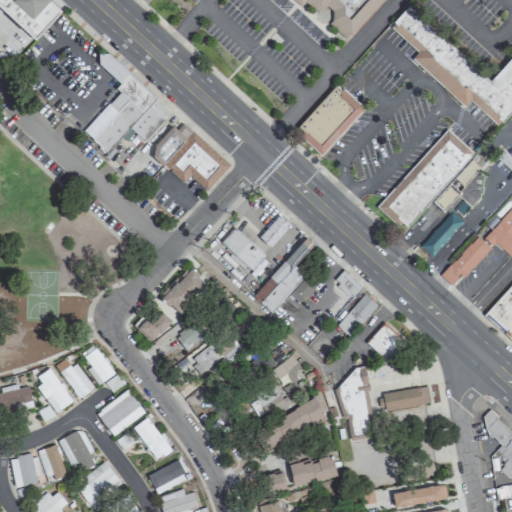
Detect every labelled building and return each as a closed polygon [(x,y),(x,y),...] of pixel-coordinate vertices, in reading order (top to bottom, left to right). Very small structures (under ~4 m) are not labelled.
[(0,0),(0,8),(33,40),(60,11),(48,0),(0,0)] [(382,0),(294,0),(301,6),(307,0),(311,0),(333,19),(329,23),(347,40),(382,0)] [(511,57),(490,81),(408,5),(389,25),(418,52),(412,58),(465,106),(470,100),(499,126),(511,111),(511,57)] [(107,53),(97,53),(97,62),(109,73),(123,86),(80,132),(104,155),(129,128),(144,141),(169,111),(119,63),(107,53)] [(293,130),(321,155),(364,108),(336,82),(293,130)] [(227,164),(184,124),(177,127),(174,124),(153,145),(154,156),(183,183),(189,175),(205,188),(227,164)] [(377,207),(404,230),(431,200),(446,212),(459,197),(468,205),(491,179),(468,159),(474,153),(446,128),(377,207)] [(476,235),(440,275),(453,288),(495,242),(510,255),(511,252),(511,211),(509,209),(482,240),(476,235)] [(258,236),(269,247),(289,225),(278,215),(258,236)] [(248,272),(264,255),(234,227),(219,244),(248,272)] [(306,236),(253,299),(270,314),(306,273),(298,265),(315,244),(306,236)] [(205,283),(187,266),(160,295),(178,312),(205,283)] [(362,286),(344,270),(335,280),(339,288),(350,298),(362,286)] [(511,282),(483,315),(511,341),(511,282)] [(348,337),(376,305),(363,294),(335,325),(348,337)] [(137,330),(150,342),(170,320),(157,308),(137,330)] [(388,363),(405,344),(380,322),(363,341),(388,363)] [(201,337),(191,323),(174,336),(184,350),(201,337)] [(244,349),(238,342),(217,358),(206,345),(188,360),(200,374),(209,366),(215,373),(244,349)] [(112,374),(93,344),(80,352),(89,366),(86,369),(96,385),(112,374)] [(65,362),(56,368),(76,399),(92,388),(75,363),(68,367),(65,362)] [(34,375),(51,412),(68,404),(52,367),(34,375)] [(123,384),(116,373),(104,380),(111,392),(123,384)] [(336,377),(345,438),(373,433),(364,373),(336,377)] [(257,419),(288,401),(284,395),(281,397),(273,382),(252,394),(256,400),(248,404),(257,419)] [(377,394),(379,410),(429,403),(426,386),(377,394)] [(0,391),(0,413),(32,407),(28,387),(0,391)] [(143,412),(126,389),(94,413),(112,436),(143,412)] [(267,448),(325,418),(315,399),(257,428),(267,448)] [(53,415),(47,405),(36,410),(42,421),(53,415)] [(511,431),(488,410),(478,421),(502,444),(494,452),(505,462),(499,470),(511,479),(511,482),(494,487),(496,500),(511,496),(511,431)] [(131,427),(154,459),(170,448),(147,415),(131,427)] [(81,428),(56,440),(73,474),(93,464),(88,453),(92,451),(81,428)] [(43,476),(51,474),(52,479),(63,476),(55,444),(36,449),(43,476)] [(335,475),(330,453),(287,464),(292,486),(335,475)] [(39,475),(36,454),(9,457),(12,487),(36,484),(35,476),(39,475)] [(86,504),(119,485),(106,463),(73,481),(86,504)] [(146,474),(155,494),(179,483),(170,464),(146,474)] [(285,492),(282,472),(265,475),(268,494),(285,492)] [(393,506),(442,499),(440,484),(391,492),(393,506)] [(65,503),(55,488),(31,504),(35,510),(31,511),(60,511),(58,508),(65,503)] [(374,502),(372,489),(359,492),(362,505),(374,502)] [(192,492),(182,494),(181,490),(157,495),(160,511),(187,511),(187,508),(196,506),(192,492)] [(107,511),(137,511),(130,499),(107,511)] [(259,511),(280,511),(278,501),(258,505),(259,511)]
